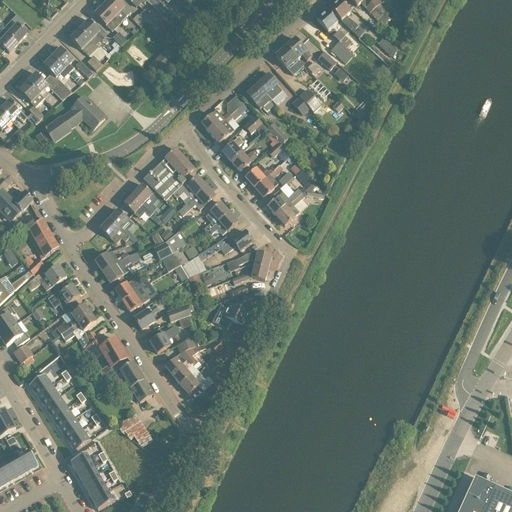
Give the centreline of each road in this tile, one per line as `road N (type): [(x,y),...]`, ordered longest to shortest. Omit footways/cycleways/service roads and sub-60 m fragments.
road 1 (residential): [(190,432),(213,415),(289,254),(181,127)]
road 2 (residential): [(37,178),(89,166),(149,135),(276,0)]
road 3 (residential): [(190,432),(69,244)]
road 4 (residential): [(181,127),(320,0)]
road 5 (residential): [(69,244),(181,127)]
road 6 (unclassified): [(471,402),(463,389),(467,375),(511,272)]
road 7 (residential): [(59,479),(0,374)]
road 8 (residential): [(0,84),(86,0)]
road 9 (unclassified): [(421,511),(471,402)]
